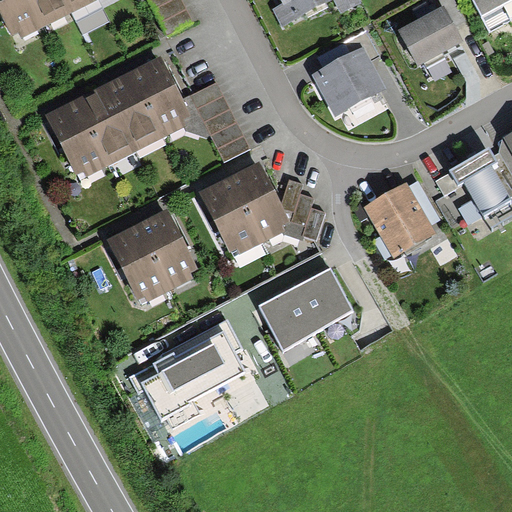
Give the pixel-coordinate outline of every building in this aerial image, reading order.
[(0,0),(0,18),(12,43),(68,16),(59,0),(0,0)] [(59,0),(68,16),(101,0),(59,0)] [(144,0),(164,38),(190,25),(177,0),(144,0)] [(279,0),(292,22),(333,0),(342,17),(358,8),(353,0),(279,0)] [(511,0),(468,0),(499,58),(511,51),(511,0)] [(400,36),(417,70),(458,49),(440,16),(400,36)] [(337,120),(380,96),(358,57),(348,62),(341,49),(316,63),(323,76),(315,80),(337,120)] [(105,97),(134,156),(188,129),(160,71),(105,97)] [(221,163),(246,151),(213,87),(189,99),(221,163)] [(134,156),(105,97),(49,124),(78,183),(134,156)] [(476,227),(510,207),(492,177),(498,174),(487,157),(448,179),(476,227)] [(201,205),(231,261),(285,233),(313,239),(323,219),(309,214),(311,205),(298,201),(300,189),(287,187),(280,222),(256,177),(201,205)] [(414,187),(369,214),(396,261),(433,239),(428,230),(436,225),(414,187)] [(165,224),(109,253),(136,305),(192,277),(165,224)] [(349,314),(324,271),(256,311),(281,354),(349,314)] [(249,373),(224,327),(126,381),(151,427),(249,373)]
